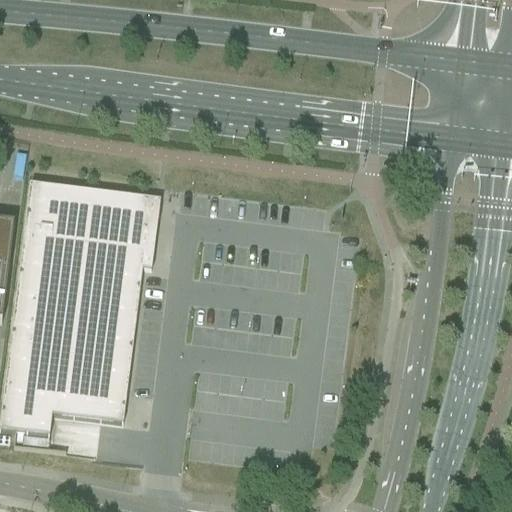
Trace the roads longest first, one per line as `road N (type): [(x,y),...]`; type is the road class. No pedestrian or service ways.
road 1 (primary): [(454,66),(0,10)]
road 2 (primary): [(0,85),(446,141)]
road 3 (tertiary): [(446,141),(430,300),(382,511)]
road 4 (tertiary): [(428,511),(468,366),(498,147)]
road 5 (unclassified): [(117,511),(0,484)]
